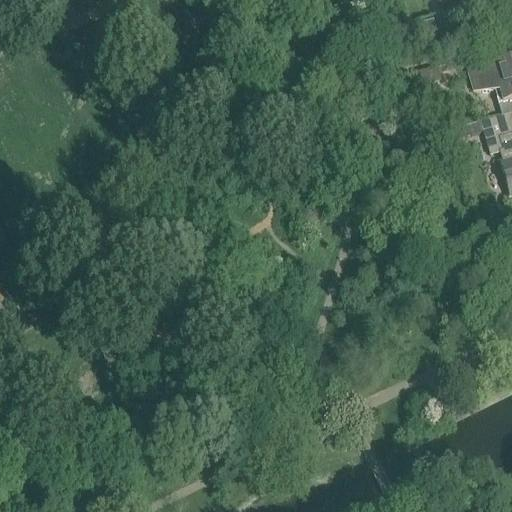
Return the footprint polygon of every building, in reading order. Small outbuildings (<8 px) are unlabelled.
[(502,5),(488,9),(491,19),(505,15),(502,5)] [(433,22),(410,29),(413,40),(436,34),(433,22)] [(502,118),(511,116),(511,115),(511,62),(492,69),(492,71),(469,77),(474,93),(495,94),(502,118)] [(511,120),(511,116),(502,118),(481,124),(491,157),(499,155),(502,163),(499,164),(509,199),(511,198),(511,120)] [(481,124),(469,128),(471,137),(484,134),(481,124)] [(412,134),(415,144),(425,141),(423,134),(419,132),(412,134)] [(458,137),(448,140),(452,151),(461,148),(458,137)]
